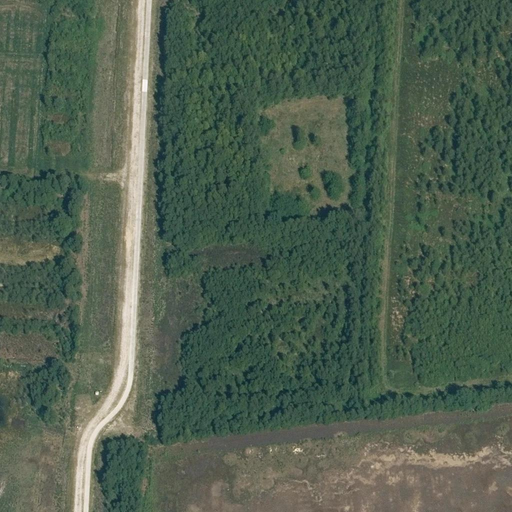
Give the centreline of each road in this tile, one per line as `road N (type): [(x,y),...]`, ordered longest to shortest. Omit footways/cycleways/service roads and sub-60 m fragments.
road 1 (track): [(76,511),(83,437),(117,389),(123,364),(139,0)]
road 2 (track): [(0,179),(140,179)]
